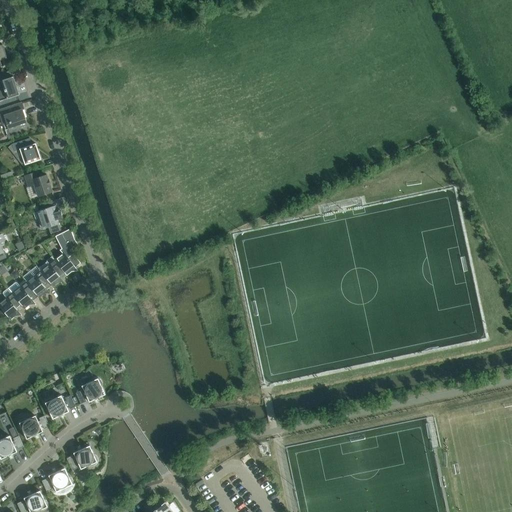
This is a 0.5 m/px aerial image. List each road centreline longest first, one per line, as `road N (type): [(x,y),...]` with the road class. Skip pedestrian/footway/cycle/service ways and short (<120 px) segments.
road 1 (residential): [(0,355),(97,275),(6,0)]
road 2 (residential): [(118,405),(0,492)]
